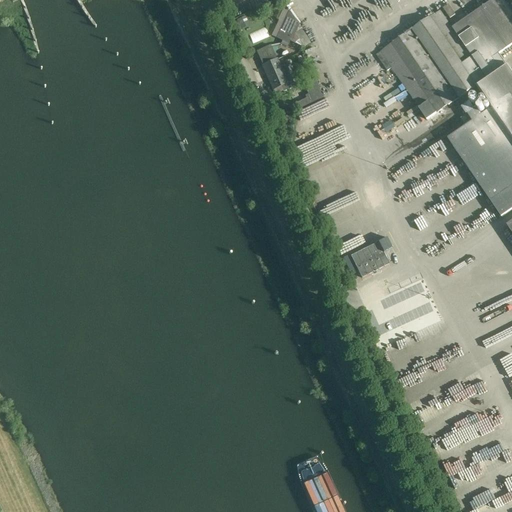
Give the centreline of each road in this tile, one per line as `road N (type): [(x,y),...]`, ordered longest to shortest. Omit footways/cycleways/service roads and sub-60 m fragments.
road 1 (unclassified): [(439,511),(206,0)]
road 2 (unknown): [(418,261),(332,61)]
road 3 (unknown): [(418,261),(471,359),(511,355)]
